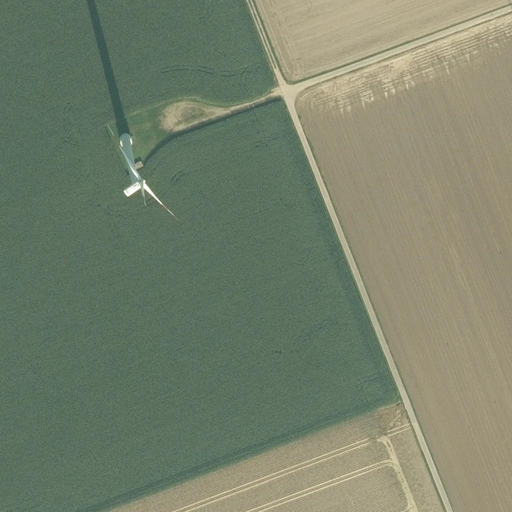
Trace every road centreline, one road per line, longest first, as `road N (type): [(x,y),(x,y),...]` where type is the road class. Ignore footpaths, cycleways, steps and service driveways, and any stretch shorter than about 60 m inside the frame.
road 1 (track): [(285,92),(448,511)]
road 2 (track): [(511,8),(285,92)]
road 3 (track): [(285,92),(157,141)]
